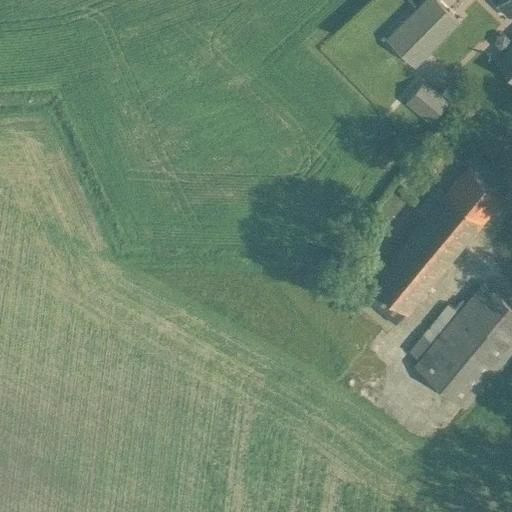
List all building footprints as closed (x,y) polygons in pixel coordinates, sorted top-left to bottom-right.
[(442,0),(431,0),(391,38),(417,65),(463,22),(442,0)] [(511,0),(501,0),(498,3),(510,15),(511,13),(511,46),(498,61),(511,75),(511,0)] [(424,79),(406,101),(431,121),(449,99),(424,79)] [(436,144),(422,162),(434,172),(449,155),(436,144)] [(396,323),(408,309),(504,193),(469,163),(445,192),(436,184),(416,208),(426,216),(361,294),(396,323)] [(354,245),(323,281),(336,293),(368,256),(354,245)] [(511,304),(484,281),(467,301),(462,297),(455,306),(449,301),(409,349),(420,358),(415,364),(465,406),(511,349),(511,304)]
